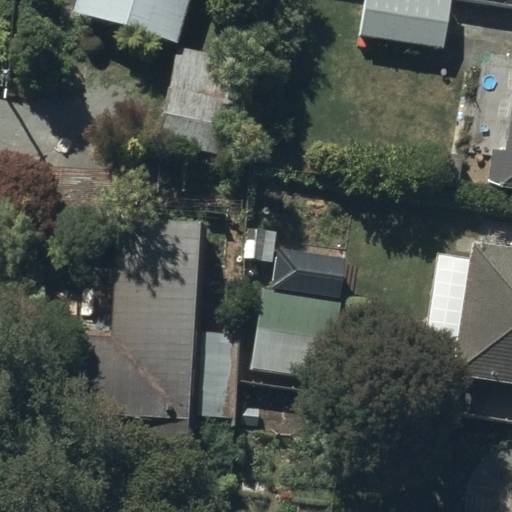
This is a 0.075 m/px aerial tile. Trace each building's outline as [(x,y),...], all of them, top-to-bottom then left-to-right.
[(175,0),(66,0),(66,3),(165,33),(175,0)] [(444,0),(361,0),(357,27),(439,39),(444,0)] [(238,61),(174,46),(151,140),(216,155),(238,61)] [(511,61),(494,174),(511,177),(511,61)] [(191,457),(205,216),(112,211),(105,330),(32,326),(26,448),(191,457)] [(511,246),(470,240),(451,364),(511,372),(511,246)] [(326,380),(338,302),(264,291),(252,369),(326,380)]
